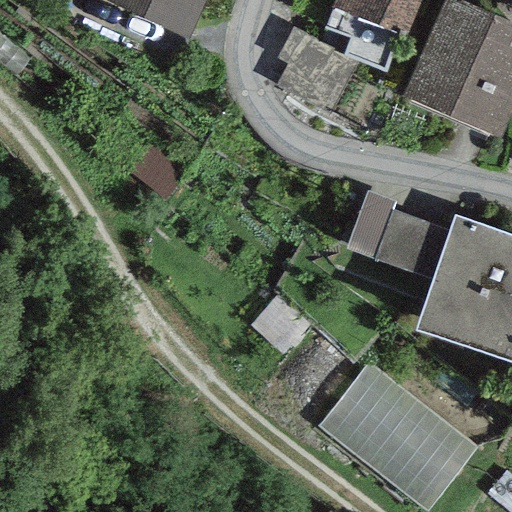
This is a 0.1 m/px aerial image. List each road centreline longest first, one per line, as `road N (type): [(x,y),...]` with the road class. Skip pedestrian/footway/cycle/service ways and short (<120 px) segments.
road 1 (track): [(0,122),(176,359),(370,511)]
road 2 (residential): [(511,190),(325,153),(291,138),(253,92),(249,39),(260,0)]
